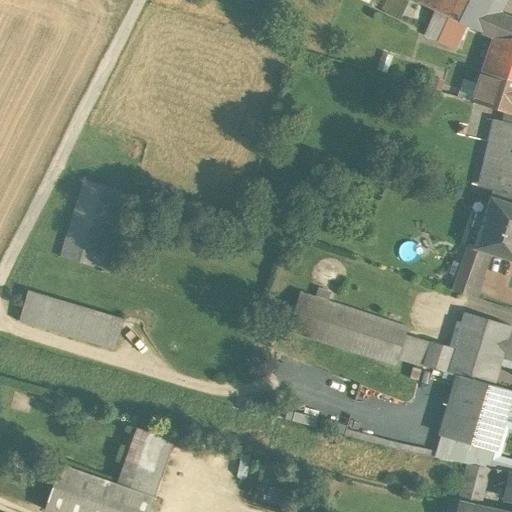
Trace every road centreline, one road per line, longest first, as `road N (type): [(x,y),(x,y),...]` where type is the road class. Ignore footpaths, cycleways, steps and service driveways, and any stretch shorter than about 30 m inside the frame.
road 1 (track): [(0,324),(198,387),(291,385),(350,408)]
road 2 (track): [(0,284),(137,0)]
